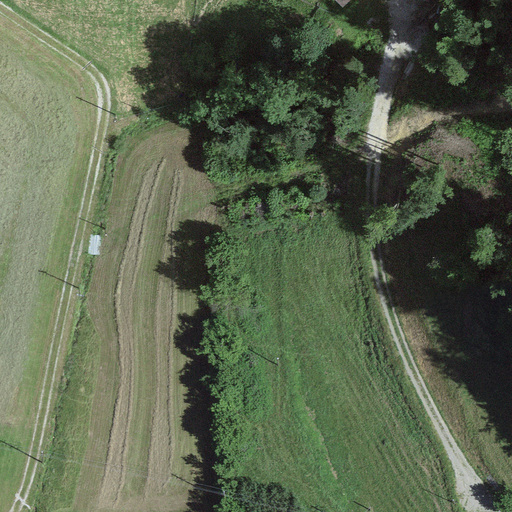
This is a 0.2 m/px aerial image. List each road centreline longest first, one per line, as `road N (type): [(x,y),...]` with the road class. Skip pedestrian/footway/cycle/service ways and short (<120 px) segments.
road 1 (track): [(14,511),(30,471),(105,103),(94,72),(0,5)]
road 2 (track): [(473,488),(418,381),(381,274),(373,179),(398,0)]
